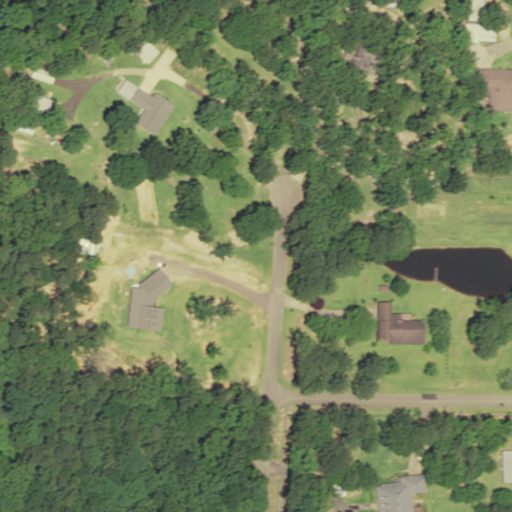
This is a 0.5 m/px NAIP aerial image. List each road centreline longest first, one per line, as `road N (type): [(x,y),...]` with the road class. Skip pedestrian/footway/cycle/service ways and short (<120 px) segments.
road 1 (residential): [(259,511),(284,191)]
road 2 (residential): [(269,398),(511,398)]
road 3 (residential): [(172,0),(0,41)]
